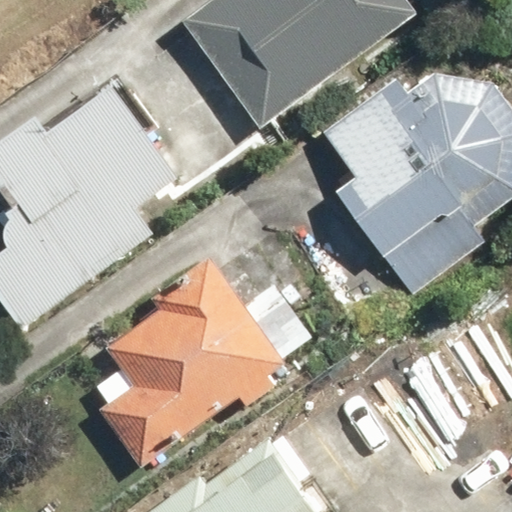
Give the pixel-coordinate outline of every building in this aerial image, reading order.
[(427,0),(218,0),(195,18),(232,67),(214,81),(235,109),(248,99),(275,133),(436,11),(427,0)] [(347,193),(417,296),(511,232),(511,88),(475,33),(329,131),(363,182),(347,193)] [(169,137),(133,83),(6,168),(17,184),(1,194),(20,221),(6,230),(17,246),(0,257),(0,289),(28,331),(175,232),(156,205),(220,162),(192,121),(169,137)] [(176,307),(114,351),(127,368),(104,384),(117,402),(103,411),(147,472),(252,396),(261,408),(295,384),(284,369),(323,340),(281,282),(256,300),(226,259),(170,299),(176,307)] [(211,470),(155,511),(346,511),(290,438),(225,487),(211,470)]
